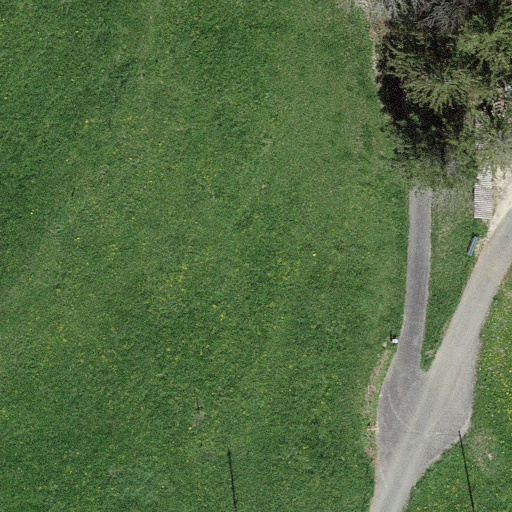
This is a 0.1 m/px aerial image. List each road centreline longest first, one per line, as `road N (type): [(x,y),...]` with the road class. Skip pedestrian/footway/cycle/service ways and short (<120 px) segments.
road 1 (track): [(397,0),(420,156),(420,216),(389,488)]
road 2 (unclassified): [(511,228),(381,511)]
